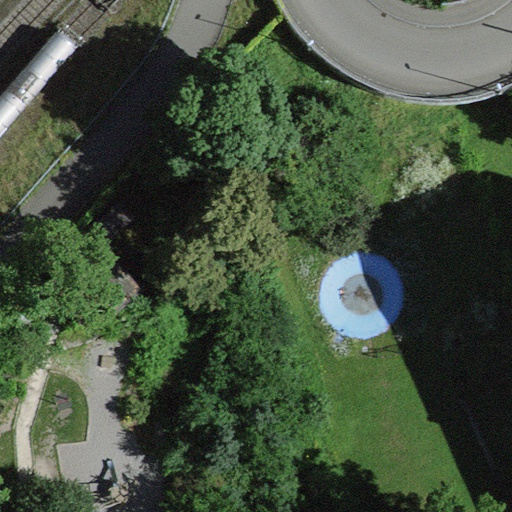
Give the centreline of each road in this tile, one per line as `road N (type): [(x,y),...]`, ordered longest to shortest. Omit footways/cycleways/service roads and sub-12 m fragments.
road 1 (residential): [(203,0),(189,46),(0,263)]
road 2 (secondary): [(511,31),(461,53),(415,53),(375,43),(324,0)]
